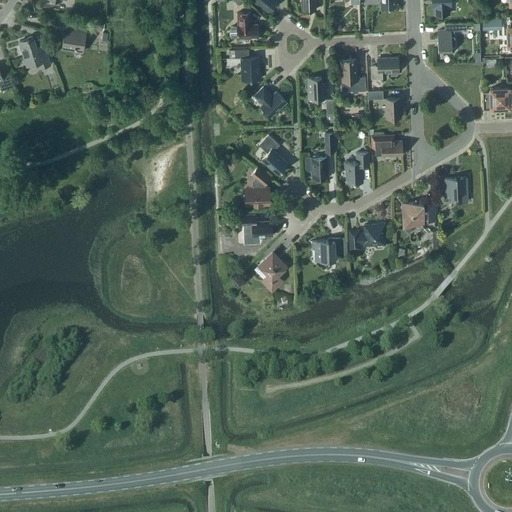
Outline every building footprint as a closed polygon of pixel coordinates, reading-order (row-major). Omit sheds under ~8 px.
[(252,0),(257,4),(258,3),(268,11),(276,0),(252,0)] [(301,0),(302,10),(316,9),(315,0),(301,0)] [(432,0),(432,1),(434,0),(434,14),(449,13),(448,5),(451,5),(450,0),(432,0)] [(238,37),(250,37),(250,39),(258,39),(258,23),(251,24),(250,12),(238,12),(238,24),(237,24),(237,26),(230,26),(230,29),(229,29),(229,35),(231,35),(231,37),(238,37)] [(483,19),(484,30),(503,29),(502,18),(483,19)] [(103,30),(104,23),(95,21),(94,29),(103,30)] [(455,36),(451,36),(451,30),(466,29),(466,23),(466,22),(445,23),(445,30),(437,30),(438,52),(452,51),(452,46),(455,46),(455,36)] [(83,48),(86,29),(71,27),(70,33),(64,32),(61,48),(74,50),(74,47),(83,48)] [(35,62),(37,68),(50,64),(43,44),(36,46),(32,36),(19,40),(27,64),(35,62)] [(259,66),(260,66),(259,56),(249,57),(249,49),(229,49),(230,57),(241,57),(242,80),(259,79),(259,66)] [(398,57),(377,57),(378,66),(371,66),(371,79),(383,78),(382,71),(398,71),(398,57)] [(366,90),(365,76),(357,76),(356,58),(341,59),(341,60),(337,61),(337,68),(342,68),(343,91),(348,91),(366,90)] [(0,87),(1,90),(13,86),(8,71),(1,74),(0,71),(0,87)] [(307,79),(305,79),(305,87),(308,87),(308,98),(326,97),(326,84),(322,84),(321,76),(307,77),(307,79)] [(263,104),(261,106),(270,116),(286,101),(277,91),(272,95),(263,86),(255,95),(263,104)] [(483,109),(501,108),(501,106),(510,106),(510,103),(509,87),(501,87),(490,88),(490,91),(483,91),(483,109)] [(367,91),(368,99),(383,98),(382,90),(367,91)] [(386,98),(386,118),(400,117),(400,97),(386,98)] [(354,121),(363,121),(362,113),(354,113),(354,121)] [(324,153),(334,153),(333,132),(324,132),(324,153)] [(262,159),(277,174),(288,163),(274,150),(280,144),(268,134),(259,144),(268,152),(262,159)] [(401,140),(394,141),(394,134),(385,134),(372,135),(372,144),(375,144),(375,155),(382,155),(402,154),(401,140)] [(357,161),(345,162),(345,169),(346,169),(347,182),(363,181),(362,165),(369,164),(368,151),(357,152),(357,161)] [(306,158),(306,167),(309,169),(312,169),(312,177),(327,177),(327,156),(319,157),(319,155),(313,155),(313,157),(311,157),(312,157),(306,158)] [(269,179),(257,168),(252,174),(256,177),(253,180),(254,188),(246,188),(246,204),(248,204),(248,205),(254,205),(254,204),(269,203),(269,198),(270,198),(270,193),(269,193),(269,187),(265,187),(265,184),(269,179)] [(445,178),(445,197),(456,196),(456,201),(467,201),(467,177),(445,178)] [(402,203),(403,223),(424,223),(424,221),(436,220),(435,203),(427,204),(427,205),(423,205),(423,202),(402,203)] [(256,213),(242,214),(242,224),(252,224),(253,236),(272,235),(272,220),(256,221),(256,213)] [(349,230),(350,248),(359,248),(359,243),(365,243),(365,244),(385,244),(384,230),(385,230),(385,222),(377,223),(377,224),(364,224),(364,233),(358,233),(358,230),(349,230)] [(310,241),(311,260),(335,259),(335,252),(341,252),(341,237),(332,238),(332,240),(310,241)] [(265,280),(266,283),(268,285),(270,286),(273,286),(275,286),(277,284),(279,282),(279,279),(279,277),(277,274),(286,265),(272,251),(258,265),(267,274),(265,277),(265,280)]
